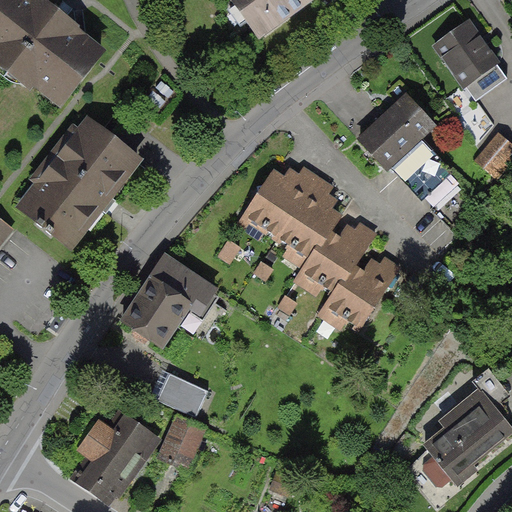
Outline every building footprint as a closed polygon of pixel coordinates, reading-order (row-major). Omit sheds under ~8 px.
[(0,0),(0,67),(69,124),(116,67),(33,0),(0,0)] [(263,59),(341,0),(218,0),(263,59)] [(511,63),(478,20),(438,50),(480,106),(511,81),(511,63)] [(450,133),(410,89),(364,131),(403,175),(450,133)] [(144,169),(88,126),(18,217),(74,260),(144,169)] [(511,140),(501,131),(476,159),(497,178),(511,160),(511,140)] [(322,190),(291,166),(248,221),(279,244),(322,190)] [(352,214),(322,190),(279,244),(310,268),(352,214)] [(0,220),(0,255),(17,234),(0,220)] [(375,247),(345,224),(297,286),(327,310),(375,247)] [(406,284),(369,256),(321,318),(358,346),(406,284)] [(222,297),(167,261),(128,321),(183,357),(222,297)] [(438,488),(444,488),(511,432),(511,428),(494,406),(510,394),(490,370),(474,383),(480,391),(445,420),(451,428),(426,448),(435,458),(425,466),(425,472),(438,488)] [(170,373),(162,406),(204,416),(212,383),(170,373)] [(192,475),(211,434),(179,418),(160,459),(192,475)] [(161,442),(130,421),(85,489),(117,509),(161,442)]
